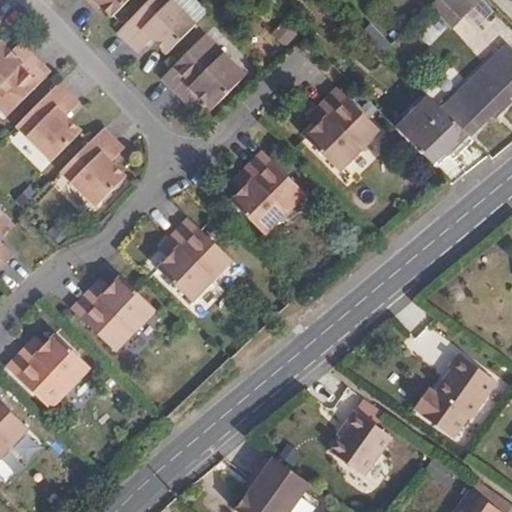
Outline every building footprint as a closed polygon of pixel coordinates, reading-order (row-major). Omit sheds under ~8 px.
[(132,0),(86,0),(93,7),(96,4),(103,10),(113,19),(132,0)] [(197,27),(170,0),(152,0),(118,33),(138,54),(152,41),(166,56),(197,27)] [(427,0),(426,2),(447,24),(464,9),(472,0),(427,0)] [(103,10),(96,4),(93,7),(99,13),(103,10)] [(247,78),(206,37),(162,80),(181,99),(190,90),(201,101),(212,112),(247,78)] [(2,42),(0,43),(0,108),(8,117),(51,73),(32,54),(23,63),(13,52),(2,42)] [(474,125),(488,111),(494,105),(506,94),(509,97),(511,93),(511,49),(505,42),(444,102),(459,117),(461,116),(464,114),(474,125)] [(22,43),(13,52),(23,63),(32,54),(22,43)] [(60,83),(17,127),(53,162),(83,132),(67,117),(80,104),(60,83)] [(309,135),(343,169),(383,127),(340,84),(321,104),(330,113),(319,124),(309,135)] [(190,90),(181,99),(192,109),(201,101),(190,90)] [(427,94),(394,127),(407,139),(439,107),(427,94)] [(330,113),(321,104),(310,115),(319,124),(330,113)] [(494,105),(488,111),(493,115),(499,110),(494,105)] [(407,139),(433,164),(445,153),(451,148),(455,153),(471,138),(439,107),(407,139)] [(125,149),(105,128),(62,172),(98,207),(127,177),(112,162),(125,149)] [(451,148),(445,153),(450,159),(455,153),(451,148)] [(245,190),(234,201),(270,234),(309,193),(264,150),(246,170),(255,179),(245,190)] [(255,179),(246,170),(235,181),(245,190),(255,179)] [(0,210),(0,268),(14,255),(1,241),(16,226),(0,210)] [(170,259),(159,270),(194,303),(234,262),(189,219),(170,239),(180,248),(170,259)] [(170,239),(160,250),(170,259),(180,248),(170,239)] [(79,313),(124,355),(163,314),(128,280),(117,292),(107,302),(98,293),(79,313)] [(108,283),(98,293),(107,302),(117,292),(108,283)] [(419,353),(436,338),(427,328),(410,343),(419,353)] [(54,411),(94,368),(59,335),(38,358),(28,349),(9,369),(54,411)] [(39,337),(28,349),(38,358),(48,346),(39,337)] [(448,368),(432,392),(467,416),(492,381),(455,354),(446,366),(448,368)] [(0,462),(30,431),(0,401),(0,462)] [(346,428),(340,438),(328,453),(361,476),(389,438),(351,412),(342,424),(346,428)] [(335,434),(340,438),(346,428),(342,424),(335,434)] [(286,511),(306,484),(263,454),(247,478),(253,482),(247,490),(231,511),(286,511)] [(253,482),(247,478),(240,486),(247,490),(253,482)] [(502,511),(508,503),(474,479),(466,489),(499,511),(502,511)] [(499,511),(466,489),(449,511),(499,511)]
